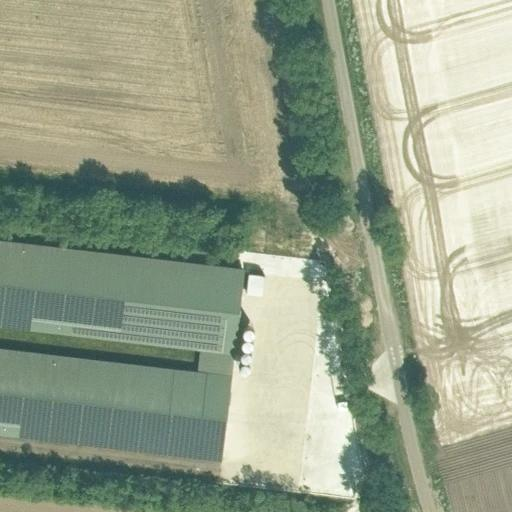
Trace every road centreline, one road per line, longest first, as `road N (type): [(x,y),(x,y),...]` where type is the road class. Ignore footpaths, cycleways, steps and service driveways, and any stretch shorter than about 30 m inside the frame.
road 1 (unclassified): [(323,0),(394,388),(428,511)]
road 2 (track): [(0,446),(252,473),(295,394),(394,388)]
